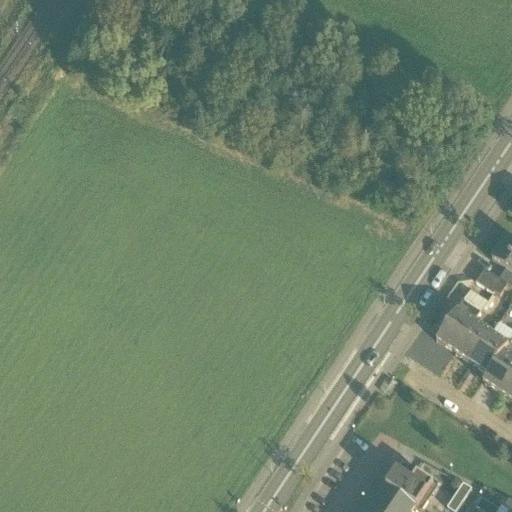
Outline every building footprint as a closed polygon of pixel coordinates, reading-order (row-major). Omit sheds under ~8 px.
[(511,244),(507,241),(492,263),(511,276),(511,278),(506,287),(508,288),(511,290),(511,244)] [(495,296),(503,285),(485,273),(476,286),(493,298),(495,296)] [(503,285),(495,296),(500,300),(508,288),(506,287),(503,285)] [(474,326),(481,316),(464,305),(437,344),(454,356),(474,326)] [(492,337),(474,326),(454,356),(472,367),(492,337)] [(489,379),(511,344),(511,343),(511,344),(511,343),(511,336),(499,327),(492,338),(492,337),(472,367),(488,378),(489,379)] [(511,382),(511,344),(489,379),(488,378),(483,385),(502,397),(511,382)] [(511,403),(511,382),(502,397),(511,403)] [(423,511),(438,490),(408,470),(403,467),(386,491),(388,492),(416,511),(423,511)] [(464,487),(456,499),(464,505),(472,492),(464,487)] [(416,511),(388,492),(376,509),(376,510),(379,511),(415,511),(416,511)] [(448,511),(459,511),(464,505),(456,499),(448,511)]
